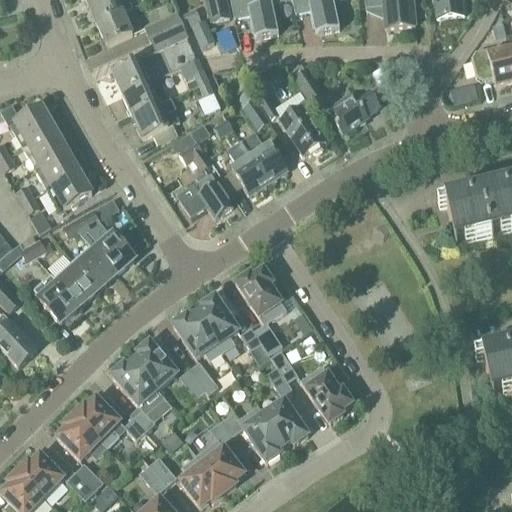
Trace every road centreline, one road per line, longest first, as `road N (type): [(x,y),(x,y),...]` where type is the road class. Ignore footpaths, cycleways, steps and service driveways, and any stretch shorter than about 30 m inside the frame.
road 1 (residential): [(255,511),(365,441),(380,413),(266,231)]
road 2 (unclassified): [(0,454),(185,280)]
road 3 (residential): [(443,82),(412,55),(205,68)]
road 4 (residential): [(185,280),(67,69)]
road 5 (unclassified): [(266,231),(427,136)]
